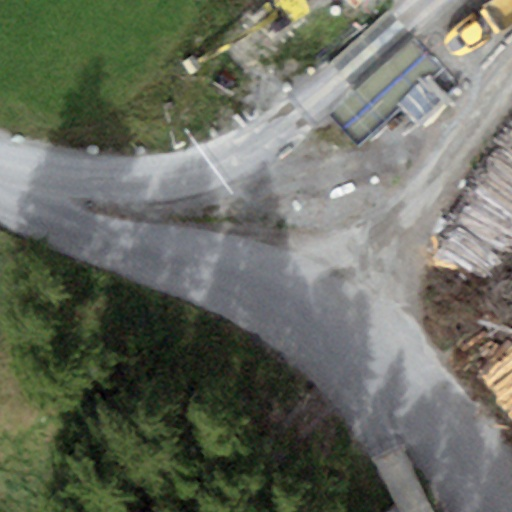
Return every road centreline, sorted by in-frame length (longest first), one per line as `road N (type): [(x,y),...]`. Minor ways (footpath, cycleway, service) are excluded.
road 1 (unclassified): [(0,195),(236,266),(342,333),(401,423),(439,511)]
road 2 (track): [(0,183),(155,177),(218,161),(319,103),(432,0)]
